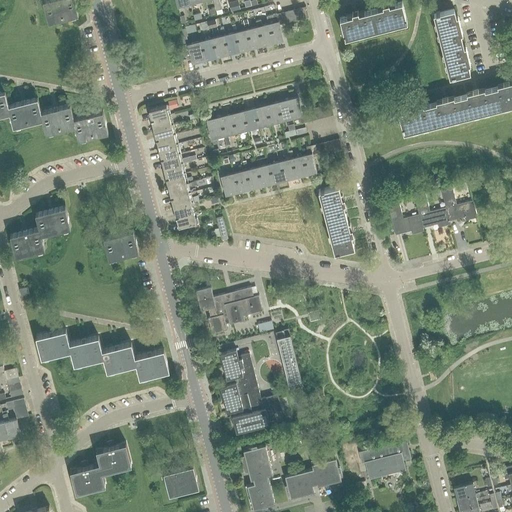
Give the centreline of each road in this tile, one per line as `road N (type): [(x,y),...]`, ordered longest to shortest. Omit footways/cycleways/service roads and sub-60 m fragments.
road 1 (residential): [(386,280),(326,47)]
road 2 (residential): [(160,254),(181,249),(386,280)]
road 3 (residential): [(54,462),(0,250)]
road 4 (residential): [(120,100),(326,47)]
road 5 (residential): [(427,436),(386,280)]
road 6 (residential): [(54,462),(113,418),(197,396)]
road 7 (residential): [(0,221),(53,181),(136,160)]
road 8 (tertiary): [(197,396),(160,254)]
road 9 (residential): [(386,280),(511,249)]
